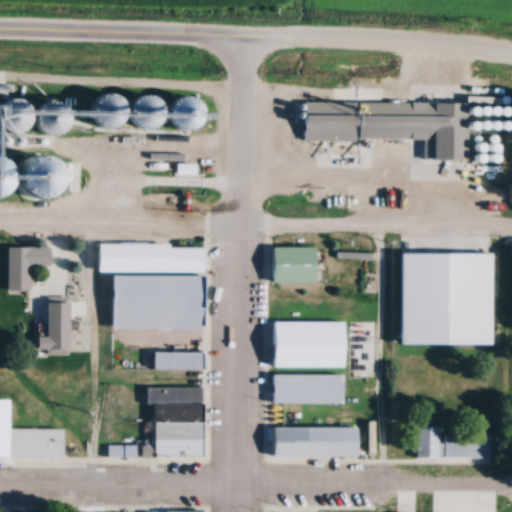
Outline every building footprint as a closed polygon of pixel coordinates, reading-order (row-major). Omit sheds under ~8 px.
[(183,132),(192,106),(170,99),(162,124),(183,132)] [(434,101),(299,102),(299,138),(506,136),(506,107),(434,108),(434,101)] [(94,272),(202,272),(202,245),(94,244),(94,272)] [(5,290),(28,290),(28,266),(49,266),(49,247),(5,247),(5,290)] [(315,247),(268,247),(268,283),(315,283),(315,247)] [(482,254),(457,254),(457,273),(482,273),(482,254)] [(107,276),(108,329),(202,329),(201,275),(107,276)] [(43,336),(34,335),(33,351),(67,352),(68,302),(44,302),(43,336)] [(269,366),(342,367),(342,321),(269,321),(269,366)] [(149,369),(198,369),(198,352),(149,352),(149,369)] [(341,373),(270,373),(270,403),(341,403),(341,373)] [(149,439),(139,439),(139,456),(200,457),(200,387),(145,386),(145,405),(149,405),(149,439)] [(0,399),(0,457),(60,457),(60,429),(5,429),(6,400),(0,399)] [(354,426),(269,425),(269,455),(354,456),(354,426)] [(416,430),(415,456),(494,457),(494,431),(416,430)] [(133,446),(106,446),(106,457),(133,457),(133,446)]
